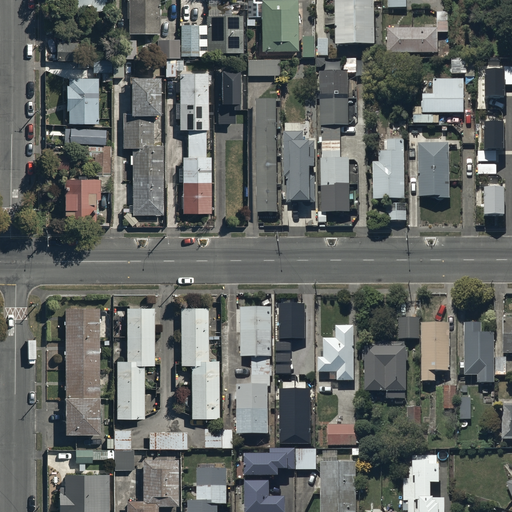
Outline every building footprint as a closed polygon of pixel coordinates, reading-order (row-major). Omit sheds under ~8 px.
[(105,12),(105,0),(71,0),(71,4),(78,4),(78,12),(105,12)] [(129,0),(129,34),(145,36),(160,33),(159,0),(129,0)] [(373,0),(335,0),(336,49),(374,48),(373,0)] [(387,0),(387,9),(406,9),(405,0),(387,0)] [(298,5),(261,5),(262,57),(298,56),(298,5)] [(243,19),(205,20),(206,57),(244,56),(243,19)] [(63,20),(46,21),(47,37),(63,37),(63,20)] [(198,26),(182,27),(183,57),(199,56),(198,26)] [(442,29),(387,29),(387,55),(441,55),(442,29)] [(314,37),(302,37),(302,59),(314,59),(314,37)] [(113,59),(135,60),(136,41),(114,40),(113,59)] [(158,41),(158,59),(180,59),(180,40),(158,41)] [(328,40),(318,41),(318,58),(328,57),(328,40)] [(78,43),(57,44),(57,61),(78,61),(78,43)] [(111,60),(93,61),(93,74),(103,74),(103,83),(111,83),(111,60)] [(249,61),(250,77),(274,76),(273,60),(249,61)] [(166,61),(166,76),(176,76),(176,68),(183,68),(183,61),(166,61)] [(465,65),(465,78),(474,77),(474,65),(465,65)] [(504,69),(485,69),(485,99),(504,99),(504,69)] [(320,74),(320,215),(348,214),(347,159),(339,159),(339,129),(347,129),(347,73),(320,74)] [(207,158),(207,74),(179,74),(179,130),(186,130),(187,158),(182,158),(182,214),(212,214),(212,158),(207,158)] [(240,74),(223,74),(223,100),(219,100),(219,123),(236,123),(236,112),(240,112),(240,74)] [(73,81),(69,81),(69,125),(98,124),(98,80),(73,81)] [(160,80),(131,80),(131,113),(123,113),(123,149),(132,149),(133,215),(163,214),(162,145),(154,145),(154,118),(161,118),(160,80)] [(423,95),(423,114),(463,115),(464,81),(433,80),(433,96),(423,95)] [(255,100),(256,215),(278,215),(277,100),(255,100)] [(449,119),(429,119),(429,127),(449,127),(449,119)] [(504,121),(484,121),(485,149),(504,149),(504,121)] [(69,130),(69,145),(107,145),(107,130),(69,130)] [(303,133),(284,133),(283,178),(286,178),(286,204),(289,204),(289,206),(308,206),(308,203),(314,203),(314,177),(308,177),(308,172),(314,171),(314,142),(303,142),(303,133)] [(404,202),(404,142),(387,142),(387,154),(379,153),(379,165),(374,165),(374,203),(404,202)] [(419,199),(438,199),(438,202),(450,202),(450,197),(449,145),(419,145),(419,199)] [(69,156),(50,156),(50,169),(69,169),(69,156)] [(64,185),(64,228),(95,228),(96,204),(100,204),(100,184),(92,184),(92,180),(69,180),(69,183),(66,183),(66,185),(64,185)] [(504,215),(504,187),(484,187),(484,215),(504,215)] [(388,206),(388,223),(405,223),(405,206),(388,206)] [(304,306),(279,306),(279,340),(304,340),(304,306)] [(129,309),(129,363),(119,363),(119,421),(146,421),(146,367),(155,367),(156,309),(129,309)] [(219,363),(209,363),(209,309),(182,310),(183,368),(192,368),(193,421),(220,421),(219,363)] [(100,310),(67,310),(68,434),(101,434),(100,310)] [(237,387),(236,438),(268,438),(268,390),(271,390),(272,311),(240,311),(239,360),(251,360),(251,387),(237,387)] [(511,317),(503,318),(503,354),(511,354),(511,317)] [(478,384),(494,384),(494,321),(463,321),(463,378),(478,378),(478,384)] [(419,322),(400,322),(400,339),(419,339),(419,322)] [(449,326),(421,326),(421,384),(434,384),(435,375),(449,375),(449,326)] [(353,383),(353,329),(337,329),(337,340),(323,340),(323,355),(318,355),(318,374),(338,375),(338,383),(353,383)] [(406,346),(364,346),(364,393),(387,393),(387,401),(406,401),(406,346)] [(507,359),(496,359),(497,377),(508,377),(507,359)] [(445,388),(445,409),(456,409),(456,388),(445,388)] [(310,392),(280,392),(281,446),(310,446),(310,392)] [(458,421),(469,421),(469,400),(458,400),(458,421)] [(421,428),(421,409),(408,409),(408,428),(421,428)] [(355,426),(329,426),(329,446),(355,447),(355,426)] [(233,432),(206,432),(205,450),(233,450),(233,432)] [(132,433),(116,433),(116,449),(132,449),(132,433)] [(188,434),(150,433),(150,449),(188,449),(188,434)] [(114,451),(76,451),(76,464),(92,463),(92,460),(114,460),(114,451)] [(270,457),(245,457),(245,479),(278,479),(278,473),(295,473),(295,451),(270,451),(270,457)] [(297,451),(297,471),(316,470),(316,451),(297,451)] [(116,452),(116,471),(132,471),(132,452),(116,452)] [(157,463),(143,464),(144,504),(128,505),(127,511),(158,511),(159,511),(179,510),(178,460),(157,461),(157,463)] [(445,511),(445,504),(432,503),(432,500),(431,500),(431,487),(440,487),(440,469),(438,470),(438,463),(413,463),(414,473),(411,473),(411,485),(404,486),(404,508),(409,508),(409,511),(445,511)] [(356,511),(357,464),(321,464),(321,511),(356,511)] [(227,473),(198,473),(198,505),(188,505),(188,511),(218,511),(218,508),(227,508),(227,473)] [(110,511),(110,474),(65,474),(65,495),(60,495),(59,511),(110,511)] [(270,484),(245,484),(244,511),(286,511),(286,500),(270,500),(270,484)]
